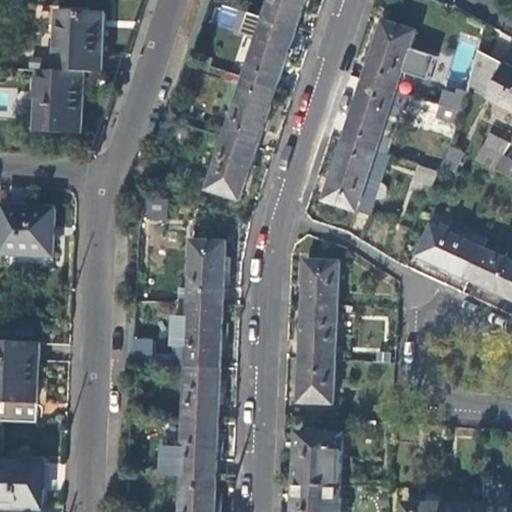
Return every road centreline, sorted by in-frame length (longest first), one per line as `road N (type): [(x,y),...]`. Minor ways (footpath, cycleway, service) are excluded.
road 1 (residential): [(260,511),(271,268),(355,0)]
road 2 (residential): [(85,511),(105,181)]
road 3 (residential): [(105,181),(171,0)]
road 4 (residential): [(452,312),(419,328),(422,385),(441,399),(511,405)]
